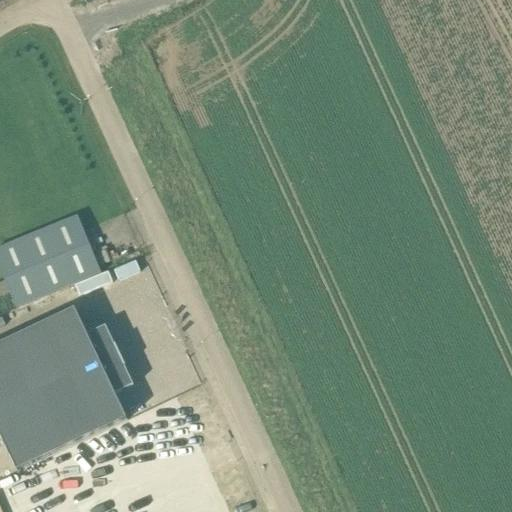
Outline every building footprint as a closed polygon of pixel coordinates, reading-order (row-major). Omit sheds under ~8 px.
[(0,269),(5,282),(0,284),(0,297),(10,293),(16,309),(101,274),(78,217),(0,248),(0,269)] [(136,262),(115,271),(120,281),(141,272),(136,262)] [(109,272),(76,286),(80,296),(113,283),(109,272)] [(76,310),(0,345),(0,435),(18,473),(129,421),(116,395),(134,386),(125,367),(126,367),(124,361),(123,362),(118,352),(119,351),(116,346),(115,346),(106,327),(89,336),(76,310)] [(141,411),(161,401),(157,392),(137,401),(141,411)]
